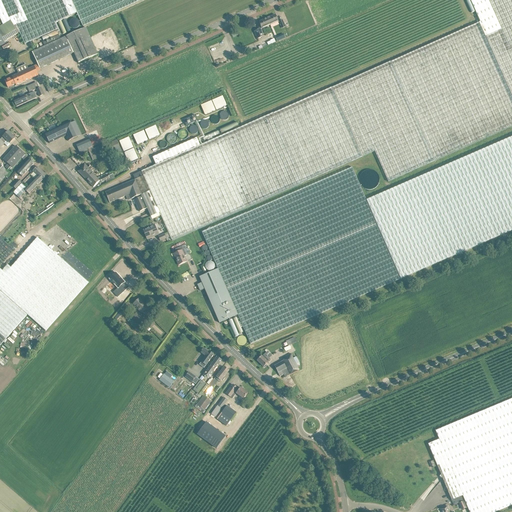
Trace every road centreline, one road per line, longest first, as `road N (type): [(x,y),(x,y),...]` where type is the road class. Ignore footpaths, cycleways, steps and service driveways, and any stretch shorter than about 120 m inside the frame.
road 1 (tertiary): [(292,405),(165,285),(19,122)]
road 2 (unclassified): [(19,122),(59,94),(273,0)]
road 3 (secondary): [(340,407),(511,331)]
